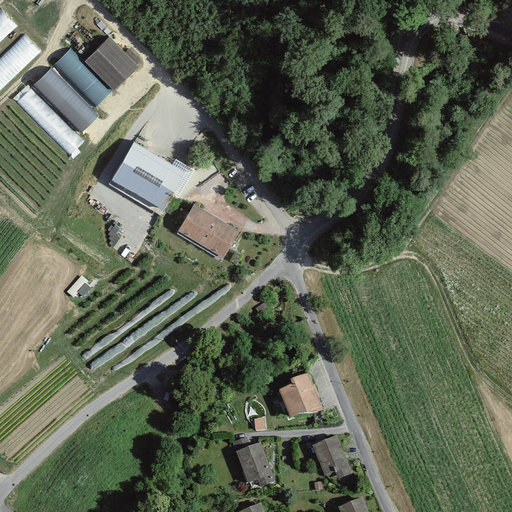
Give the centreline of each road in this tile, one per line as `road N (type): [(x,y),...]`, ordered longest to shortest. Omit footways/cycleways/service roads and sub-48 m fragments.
road 1 (residential): [(288,260),(182,349),(75,423),(0,496)]
road 2 (residential): [(423,2),(373,174),(301,237)]
road 3 (residential): [(288,260),(391,511)]
road 4 (residential): [(301,237),(208,114),(173,89)]
road 5 (track): [(89,0),(173,89)]
